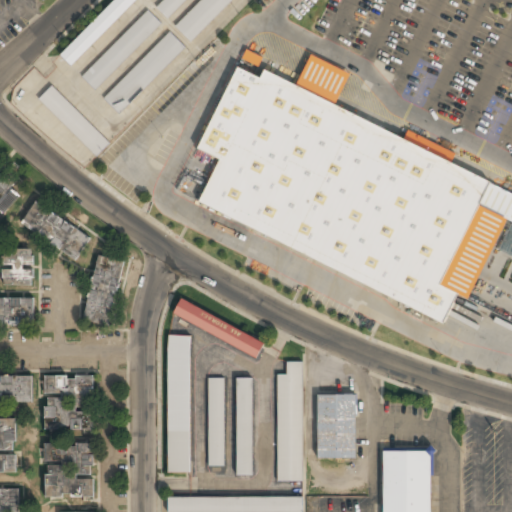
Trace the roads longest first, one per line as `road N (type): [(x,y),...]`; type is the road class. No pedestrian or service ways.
road 1 (residential): [(511,403),(339,344),(249,299),(96,198),(0,117)]
road 2 (residential): [(173,252),(153,282),(146,316),(144,511)]
